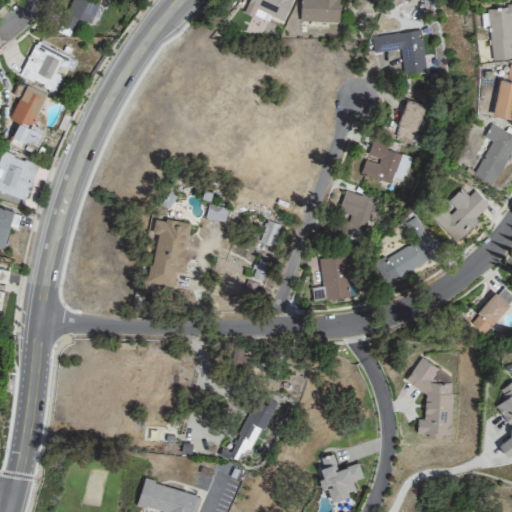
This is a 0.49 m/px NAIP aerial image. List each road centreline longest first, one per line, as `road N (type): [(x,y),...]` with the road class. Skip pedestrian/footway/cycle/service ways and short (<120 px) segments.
road 1 (secondary): [(10,511),(35,418),(66,211),(111,106),(187,0)]
road 2 (residential): [(43,327),(347,327),(406,310),(455,284),(511,227)]
road 3 (residential): [(268,328),(355,98)]
road 4 (residential): [(347,327),(388,409),(390,455),(372,511)]
